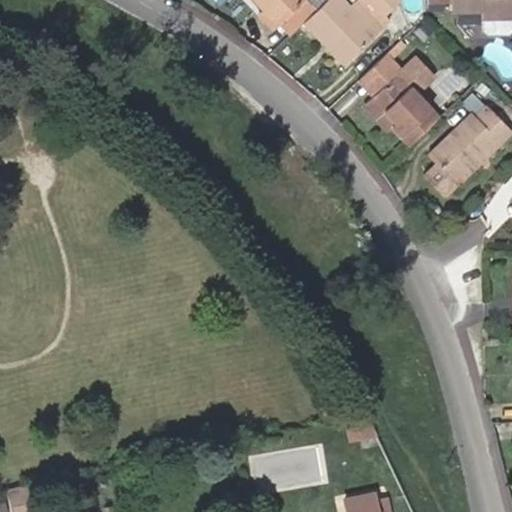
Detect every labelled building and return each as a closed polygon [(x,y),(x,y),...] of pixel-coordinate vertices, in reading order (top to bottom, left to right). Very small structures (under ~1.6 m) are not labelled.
[(287,15),(291,11),(282,1),(281,0),(273,0),(287,15)] [(291,11),(302,22),(318,7),(325,0),(281,0),(282,1),(291,11)] [(325,0),(318,7),(358,52),(390,25),(384,18),(368,0),(367,0),(325,0)] [(391,2),(389,0),(367,0),(368,0),(384,18),(388,15),(382,10),(391,2)] [(395,6),(391,2),(382,10),(388,15),(392,20),(400,13),(396,8),(395,6)] [(408,44),(421,30),(415,25),(402,38),(408,44)] [(422,129),(452,101),(430,77),(449,59),(431,39),(416,53),(408,44),(402,38),(385,55),(398,69),(387,79),(412,106),(406,111),(422,129)] [(374,65),(387,79),(398,69),(385,55),(374,65)] [(399,118),(406,111),(412,106),(387,79),(375,90),(399,118)] [(490,103),(487,99),(442,141),(447,146),(435,157),(456,179),(468,168),(466,166),(508,126),(510,128),(511,126),(511,105),(500,93),(490,103)] [(378,437),(367,416),(348,419),(352,441),(378,437)] [(31,511),(26,488),(9,492),(12,511),(31,511)] [(347,511),(385,511),(383,498),(369,500),(368,495),(345,499),(347,511)]
